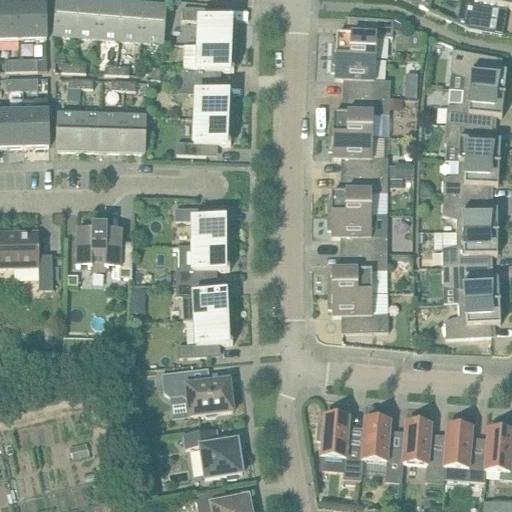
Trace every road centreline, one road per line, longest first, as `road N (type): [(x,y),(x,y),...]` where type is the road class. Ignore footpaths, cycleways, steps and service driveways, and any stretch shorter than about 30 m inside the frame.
road 1 (unclassified): [(295,370),(297,5)]
road 2 (residential): [(511,386),(295,370)]
road 3 (residential): [(0,204),(97,202),(124,184),(205,185)]
road 4 (unclassified): [(301,511),(283,413),(295,370)]
